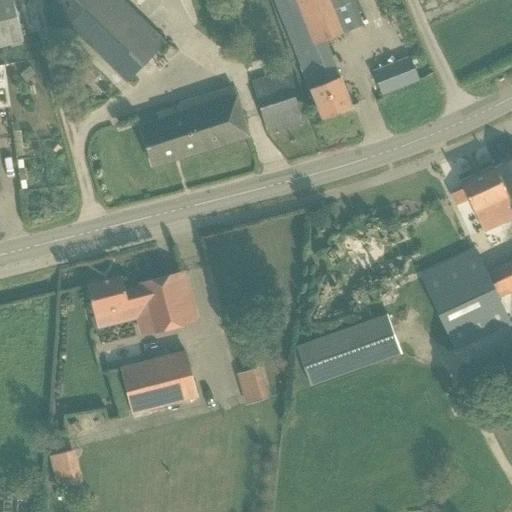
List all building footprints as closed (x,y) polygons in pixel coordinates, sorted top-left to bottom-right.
[(11,0),(0,0),(0,47),(23,42),(11,0)] [(166,43),(121,0),(54,0),(48,7),(126,83),(166,43)] [(273,0),(321,119),(350,107),(324,41),(364,25),(354,0),(273,0)] [(409,56),(372,72),(381,95),(418,80),(409,56)] [(4,66),(0,66),(0,108),(9,108),(4,66)] [(274,132),(301,123),(284,70),(249,81),(261,118),(269,116),(274,132)] [(151,167),(247,136),(231,86),(178,103),(181,112),(138,125),(151,167)] [(493,168),(460,183),(463,189),(468,199),(482,231),(503,221),(499,215),(511,209),(511,159),(494,168),(493,168)] [(463,189),(451,194),(456,204),(468,199),(463,189)] [(477,252),(421,278),(454,350),(491,332),(481,310),(500,301),(498,299),(487,274),(477,252)] [(120,276),(86,285),(97,328),(147,315),(151,332),(195,321),(183,272),(139,284),(139,286),(124,290),(120,276)] [(310,385),(400,353),(390,323),(396,321),(393,313),(296,347),(310,385)] [(131,414),(196,397),(184,352),(119,368),(131,414)] [(267,400),(258,369),(237,374),(246,406),(267,400)] [(292,463),(443,415),(429,372),(279,419),(292,463)] [(49,457),(57,489),(83,483),(74,450),(49,457)]
